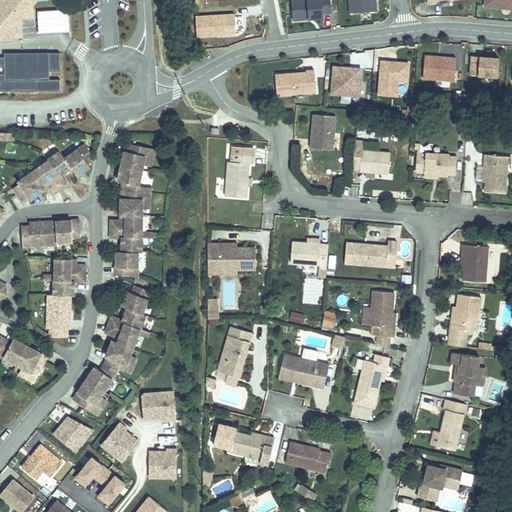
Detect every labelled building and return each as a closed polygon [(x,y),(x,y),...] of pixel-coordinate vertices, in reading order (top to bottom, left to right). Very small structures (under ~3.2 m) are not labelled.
[(0,0),(0,32),(5,33),(5,37),(24,35),(22,15),(34,14),(33,3),(36,0),(0,0)] [(289,0),(292,21),(331,16),(329,0),(289,0)] [(376,8),(375,0),(349,0),(350,10),(376,8)] [(69,10),(39,10),(39,33),(69,33),(69,10)] [(234,13),(195,14),(197,36),(235,34),(234,13)] [(0,72),(0,89),(60,89),(60,77),(49,78),(49,69),(60,69),(60,51),(49,50),(49,55),(4,55),(0,55),(0,65),(3,65),(3,72),(0,72)] [(454,78),(456,55),(424,53),(422,75),(454,78)] [(469,56),(468,77),(497,78),(498,57),(469,56)] [(380,59),(378,92),(396,94),(397,79),(406,79),(408,61),(380,59)] [(358,94),(361,66),(333,64),(331,91),(358,94)] [(315,89),(313,67),(305,68),(305,70),(274,72),(276,92),(315,89)] [(335,113),(313,112),(310,145),(332,147),(335,113)] [(465,140),(466,120),(454,119),(452,139),(465,140)] [(148,163),(153,147),(125,141),(120,165),(139,169),(141,162),(148,163)] [(86,160),(92,155),(82,142),(63,157),(70,166),(76,174),(88,164),(86,160)] [(63,157),(57,149),(46,158),(47,160),(56,172),(50,176),(58,188),(65,183),(58,175),(70,166),(63,157)] [(479,157),(480,151),(464,149),(463,161),(470,161),(471,156),(479,157)] [(387,176),(389,154),(360,152),(358,173),(387,176)] [(425,157),(416,157),(415,171),(424,172),(424,175),(438,176),(448,177),(448,174),(456,175),(457,159),(449,158),(449,156),(425,154),(425,157)] [(227,161),(225,196),(247,196),(248,162),(253,162),(254,155),(238,155),(238,161),(227,161)] [(511,157),(484,155),(483,163),(482,182),(485,182),(485,193),(504,194),(506,165),(510,165),(511,157)] [(58,188),(50,176),(56,172),(47,160),(31,172),(43,189),(47,186),(52,193),(58,188)] [(137,184),(139,169),(120,165),(117,179),(122,181),(120,188),(135,192),(135,189),(149,190),(149,186),(137,184)] [(43,189),(31,172),(18,181),(20,183),(13,188),(23,202),(29,196),(31,198),(43,189)] [(148,206),(149,190),(135,189),(135,192),(120,188),(120,213),(142,213),(142,206),(148,206)] [(141,230),(142,213),(120,213),(119,219),(110,219),(110,227),(125,227),(125,235),(141,235),(146,235),(146,230),(141,230)] [(79,219),(55,221),(57,241),(73,240),(72,235),(80,235),(79,219)] [(31,246),(57,243),(57,241),(55,221),(29,223),(29,227),(21,227),(23,243),(30,242),(31,246)] [(141,250),(141,235),(125,235),(125,227),(110,227),(110,236),(117,236),(116,250),(138,250),(141,250)] [(367,241),(346,239),(344,261),(388,265),(389,255),(396,256),(397,239),(388,239),(388,243),(377,242),(377,246),(367,245),(367,241)] [(319,243),(292,241),(291,261),(319,264),(318,269),(326,270),(328,248),(319,248),(319,243)] [(488,249),(463,246),(462,253),(467,254),(465,267),(464,281),(485,283),(488,249)] [(236,248),(207,248),(207,268),(236,267),(255,267),(255,248),(236,248)] [(138,264),(138,250),(116,250),(116,265),(115,265),(115,273),(131,273),(131,264),(138,264)] [(75,258),(55,258),(55,274),(44,274),(44,280),(53,280),(70,280),(70,272),(85,272),(85,264),(75,264),(75,258)] [(14,268),(15,281),(29,279),(28,267),(14,268)] [(53,294),(70,295),(75,295),(75,280),(85,280),(85,272),(70,272),(70,280),(53,280),(53,294)] [(128,288),(122,303),(126,305),(142,310),(150,287),(133,282),(130,289),(128,288)] [(391,293),(373,291),(370,326),(374,327),(373,336),(392,337),(393,328),(388,327),(389,313),(391,293)] [(70,320),(70,295),(53,294),(49,294),(48,320),(51,320),(51,327),(51,336),(68,337),(68,328),(68,320),(70,320)] [(481,300),(457,298),(456,311),(460,311),(459,323),(449,322),(447,346),(454,347),(466,349),(467,333),(478,334),(481,300)] [(140,325),(145,311),(142,310),(126,305),(121,318),(112,314),(109,322),(123,327),(126,320),(140,325)] [(218,318),(218,305),(207,305),(207,318),(218,318)] [(292,310),(289,318),(312,324),(314,315),(292,310)] [(456,311),(450,310),(449,322),(459,323),(460,311),(456,311)] [(335,313),(325,311),(323,324),(333,325),(335,313)] [(132,345),(137,330),(143,332),(145,327),(140,325),(126,320),(123,327),(109,322),(106,330),(115,333),(113,338),(132,345)] [(242,329),(231,326),(220,369),(239,374),(249,339),(240,337),(242,329)] [(250,331),(242,329),(240,337),(249,339),(250,331)] [(331,346),(342,349),(345,337),(334,334),(331,346)] [(0,353),(18,363),(27,345),(14,337),(12,341),(4,338),(0,345),(0,353)] [(131,370),(137,354),(130,351),(132,345),(113,338),(107,353),(108,354),(106,360),(119,366),(131,370)] [(48,355),(27,345),(18,363),(22,365),(27,368),(24,374),(35,380),(48,355)] [(479,370),(481,351),(478,351),(466,349),(454,347),(453,355),(459,356),(457,373),(454,373),(453,381),(455,381),(453,395),(475,398),(476,389),(479,370)] [(318,360),(285,353),(282,366),(297,371),(295,379),(313,383),(318,360)] [(384,378),(389,358),(376,355),(374,363),(362,360),(352,405),(370,409),(377,381),(378,376),(384,378)] [(105,389),(119,366),(106,360),(101,368),(96,365),(87,378),(105,389)] [(328,362),(318,360),(313,383),(322,385),(328,362)] [(27,368),(22,365),(18,372),(24,374),(27,368)] [(297,371),(282,366),(279,375),(295,379),(297,371)] [(239,374),(220,369),(218,378),(237,383),(239,374)] [(485,371),(479,370),(476,389),(482,389),(485,371)] [(102,394),(105,389),(87,378),(74,397),(99,414),(109,399),(102,394)] [(175,422),(174,399),(166,400),(165,393),(144,395),(142,397),(144,421),(160,419),(160,417),(166,416),(167,422),(175,422)] [(454,452),(465,406),(445,401),(442,411),(445,412),(439,436),(433,434),(430,446),(454,452)] [(76,450),(93,427),(67,415),(54,433),(76,450)] [(127,436),(121,432),(124,429),(125,427),(118,422),(105,439),(109,442),(104,447),(121,460),(137,440),(129,433),(127,436)] [(269,424),(268,433),(283,434),(283,424),(269,424)] [(251,434),(235,430),(230,449),(259,456),(258,460),(266,462),(269,452),(273,436),(264,434),(263,438),(251,434)] [(104,447),(109,442),(105,439),(100,444),(104,447)] [(319,446),(289,439),(284,460),(326,471),(330,453),(319,450),(319,446)] [(62,462),(40,444),(21,468),(36,479),(41,472),(49,478),(62,462)] [(175,469),(176,447),(167,447),(167,453),(160,453),(160,449),(150,449),(149,476),(170,476),(170,469),(175,469)] [(124,481),(91,455),(74,476),(84,484),(92,474),(105,485),(97,494),(107,502),(124,481)] [(458,474),(441,469),(441,472),(435,471),(424,468),(420,485),(417,485),(414,497),(427,500),(431,486),(436,488),(440,489),(440,486),(442,481),(455,485),(458,474)] [(202,472),(203,490),(208,490),(208,485),(211,485),(211,472),(202,472)] [(1,492),(23,510),(36,495),(14,477),(1,492)] [(233,481),(212,484),(213,495),(234,492),(233,481)] [(455,485),(442,481),(440,486),(454,490),(455,485)] [(300,485),(296,491),(310,500),(314,494),(300,485)] [(436,488),(431,486),(427,500),(433,501),(436,488)] [(252,490),(239,496),(241,501),(255,495),(252,490)] [(237,507),(242,504),(241,501),(239,496),(238,496),(229,501),(231,505),(237,507)] [(166,511),(148,497),(135,511),(166,511)] [(71,511),(57,498),(44,511),(71,511)] [(254,508),(255,511),(270,511),(278,508),(273,499),(254,508)]
